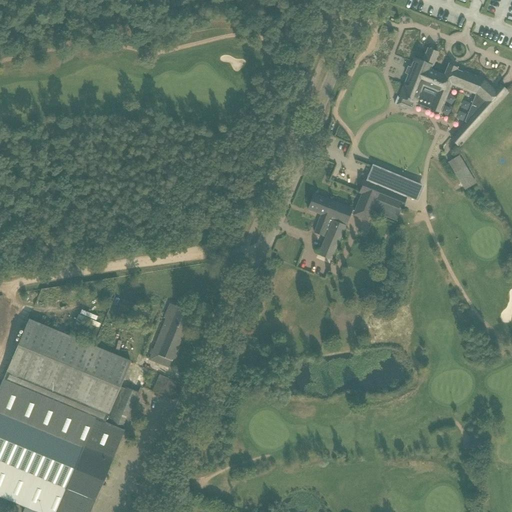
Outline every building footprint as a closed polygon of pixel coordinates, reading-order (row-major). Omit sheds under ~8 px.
[(399,97),(396,104),(413,111),(416,102),(431,108),(431,110),(439,114),(446,96),(451,83),(476,93),(468,112),(464,122),(465,122),(449,140),(457,146),(507,91),(499,84),(494,90),(483,80),(462,72),(457,70),(448,66),(446,71),(444,75),(429,70),(431,65),(432,64),(433,64),(437,53),(427,49),(423,60),(424,61),(423,62),(415,58),(399,97)] [(405,56),(402,63),(410,67),(413,60),(405,56)] [(399,70),(395,78),(404,82),(408,74),(399,70)] [(448,162),(459,181),(464,189),(471,185),(475,183),(459,156),(448,162)] [(362,193),(357,205),(371,211),(376,199),(402,209),(408,194),(365,178),(359,192),(362,193)] [(313,194),(308,209),(321,214),(314,233),(325,237),(317,255),(331,260),(352,209),(313,194)] [(371,288),(364,289),(365,297),(373,295),(371,288)] [(149,359),(160,363),(169,367),(191,314),(177,309),(178,306),(170,303),(164,317),(166,318),(149,359)] [(120,304),(117,315),(130,318),(133,308),(120,304)] [(78,319),(97,327),(101,316),(82,309),(78,319)] [(140,387),(138,392),(125,387),(124,389),(120,387),(130,361),(28,319),(0,387),(0,496),(38,511),(89,511),(142,388),(140,387)] [(159,375),(152,391),(172,400),(179,383),(159,375)]
